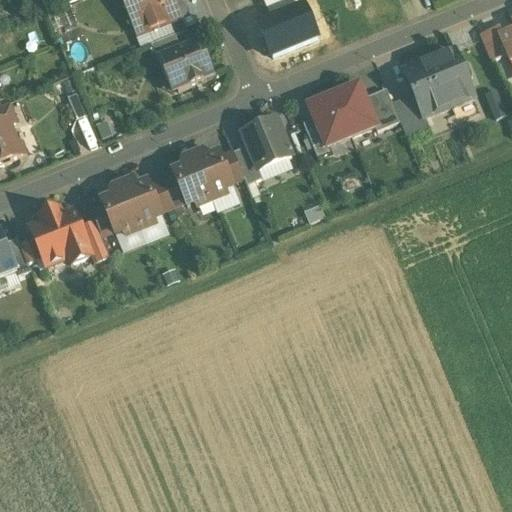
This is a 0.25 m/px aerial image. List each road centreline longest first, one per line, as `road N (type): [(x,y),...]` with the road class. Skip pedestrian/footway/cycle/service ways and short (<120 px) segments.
road 1 (track): [(511,160),(0,375)]
road 2 (residential): [(0,212),(258,106)]
road 3 (residential): [(258,106),(511,0)]
